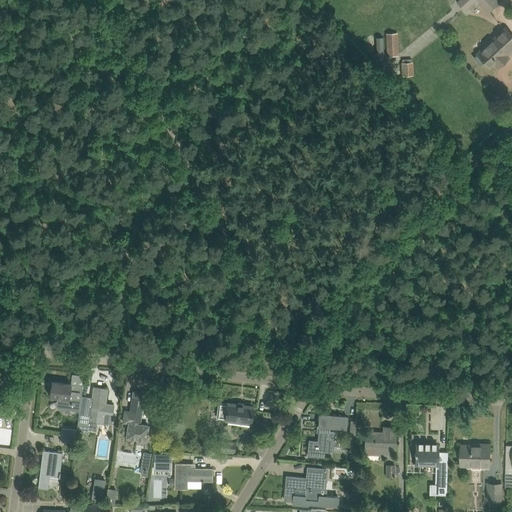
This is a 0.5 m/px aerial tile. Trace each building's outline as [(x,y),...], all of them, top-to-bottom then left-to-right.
[(458,0),(456,2),(464,11),(468,8),(476,0),(478,0),(489,12),(498,3),(495,0),(458,0)] [(492,40),(477,54),(489,67),(492,64),(496,69),(509,56),(507,54),(511,49),(511,36),(505,28),(492,40)] [(387,56),(399,55),(398,33),(386,34),(387,56)] [(402,76),(414,76),(413,62),(412,62),(412,59),(402,59),(402,63),(401,63),(402,76)] [(52,382),(50,397),(55,398),(55,399),(57,399),(57,401),(64,410),(80,412),(82,392),(76,391),(77,386),(78,385),(52,382)] [(89,417),(79,416),(77,431),(88,432),(88,429),(96,431),(97,423),(111,425),(114,405),(105,404),(107,389),(94,387),(89,417)] [(153,396),(134,393),(131,412),(125,411),(123,422),(129,423),(127,437),(147,440),(149,425),(140,424),(143,405),(151,406),(150,413),(160,415),(163,399),(153,397),(153,396)] [(226,420),(251,423),(253,408),(228,404),(228,405),(220,404),(218,419),(226,420)] [(309,450),(309,456),(324,457),(324,451),(327,452),(330,452),(331,439),(334,440),(335,432),(329,432),(330,428),(346,429),(347,418),(320,415),(319,427),(320,427),(318,442),(310,441),(309,450)] [(366,433),(365,455),(395,456),(396,434),(395,434),(395,428),(384,427),(384,435),(380,435),(380,433),(366,433)] [(76,437),(77,430),(75,430),(62,428),(61,435),(76,437)] [(75,443),(76,437),(61,435),(60,441),(73,443),(75,443)] [(223,443),(222,452),(234,454),(234,453),(235,453),(236,444),(223,443)] [(415,453),(415,456),(416,456),(416,465),(436,465),(435,485),(436,485),(436,484),(440,484),(440,494),(439,494),(439,495),(447,495),(448,461),(438,461),(438,445),(436,445),(436,443),(432,443),(432,444),(430,444),(430,443),(425,443),(425,444),(423,444),(423,443),(418,443),(418,444),(416,444),(416,453),(415,453)] [(462,456),(461,467),(490,467),(490,445),(481,444),(481,446),(462,445),(462,456)] [(38,488),(49,489),(51,474),(60,476),(63,453),(57,452),(43,450),(38,488)] [(143,452),(141,476),(150,476),(151,452),(143,452)] [(153,470),(171,471),(171,454),(154,453),(153,470)] [(175,488),(187,488),(187,480),(212,481),(212,469),(190,468),(190,464),(175,464),(175,488)] [(321,488),(325,489),(326,489),(328,468),(307,466),(306,477),(286,475),(283,500),(293,501),(293,505),(303,506),(309,506),(309,505),(338,508),(339,497),(320,495),(321,488)] [(395,478),(395,466),(387,466),(387,478),(395,478)] [(106,481),(95,480),(92,500),(103,502),(106,481)] [(503,483),(487,483),(487,501),(489,501),(489,510),(501,511),(502,501),(503,483)] [(115,505),(117,490),(108,489),(105,503),(115,505)]
